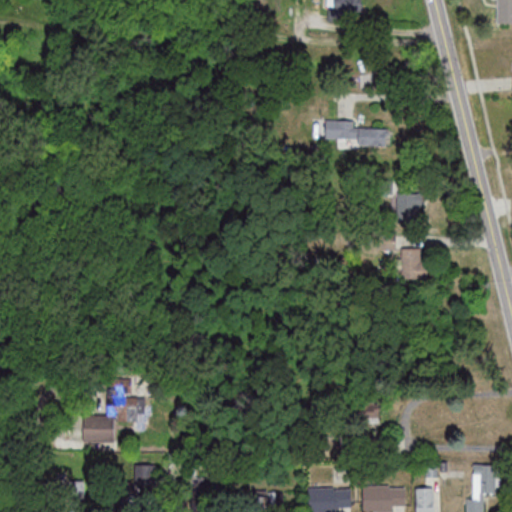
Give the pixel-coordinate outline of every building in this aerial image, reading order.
[(327,0),(327,20),(362,20),(361,0),(327,0)] [(511,0),(497,0),(497,22),(511,22),(511,0)] [(374,70),(345,69),(344,90),(374,91),(374,70)] [(326,138),(358,138),(358,145),(390,145),(390,127),(356,127),(356,119),(326,119),(326,138)] [(422,191),(398,191),(398,224),(422,224),(422,191)] [(401,278),(428,278),(428,257),(421,257),(421,246),(401,246),(401,278)] [(114,441),(115,420),(146,421),(146,393),(107,392),(107,414),(84,414),(83,441),(114,441)] [(473,496),(467,496),(466,511),(486,511),(486,494),(499,494),(499,463),(473,463),(473,496)] [(156,470),(135,470),(135,493),(156,493),(156,470)] [(91,511),(91,480),(69,480),(69,511),(91,511)] [(396,503),(406,503),(406,484),(363,484),(363,511),(396,511),(396,503)] [(187,486),(187,511),(212,511),(212,486),(187,486)] [(352,486),(308,486),(308,511),(341,511),(342,505),(352,505),(352,486)] [(435,511),(435,487),(415,487),(415,511),(435,511)] [(283,490),(250,490),(250,506),(283,506),(283,490)]
